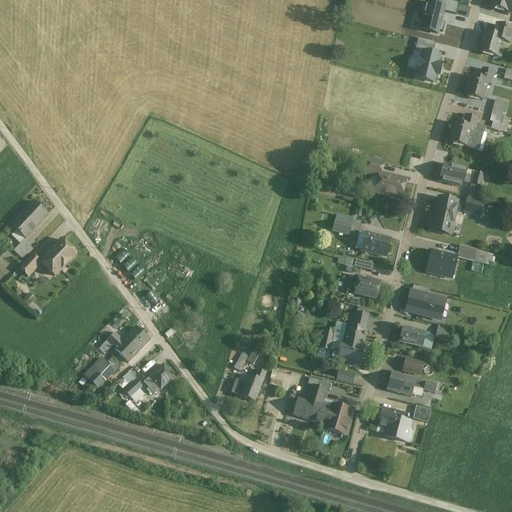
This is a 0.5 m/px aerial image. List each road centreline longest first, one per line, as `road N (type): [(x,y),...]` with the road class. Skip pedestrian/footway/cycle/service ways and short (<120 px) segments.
road 1 (unclassified): [(347,475),(247,445),(227,430),(0,119)]
road 2 (unclassified): [(475,0),(347,475)]
